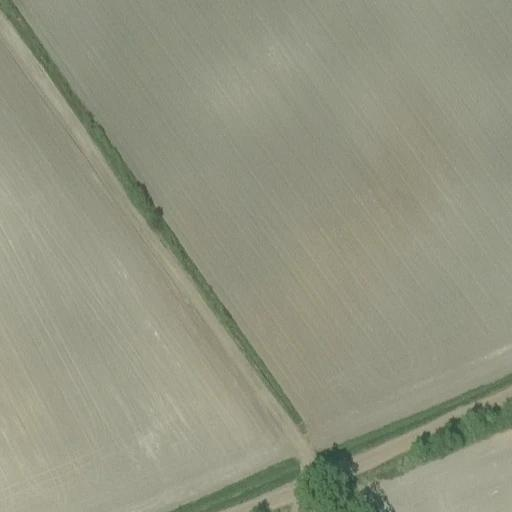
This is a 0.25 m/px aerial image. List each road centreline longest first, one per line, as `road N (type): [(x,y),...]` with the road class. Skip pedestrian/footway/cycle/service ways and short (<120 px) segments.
road 1 (track): [(0,22),(317,480)]
road 2 (track): [(511,400),(317,480)]
